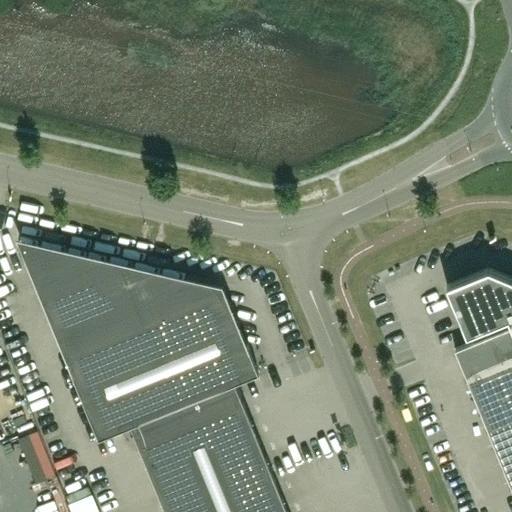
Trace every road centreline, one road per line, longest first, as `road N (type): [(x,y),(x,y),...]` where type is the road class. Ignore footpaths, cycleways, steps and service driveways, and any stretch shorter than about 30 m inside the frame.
road 1 (unclassified): [(400,511),(285,228)]
road 2 (unclassified): [(285,228),(0,168)]
road 3 (unclassified): [(410,180),(285,228)]
